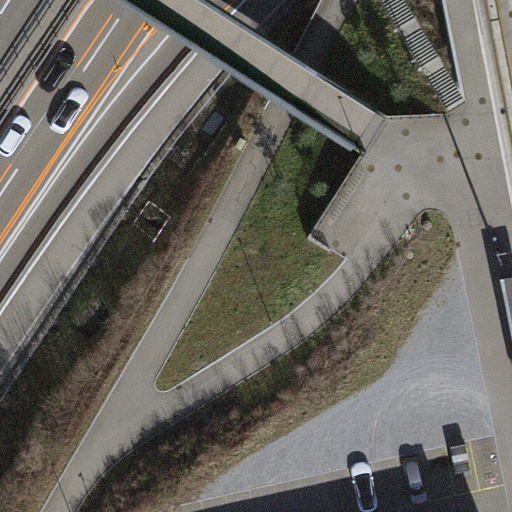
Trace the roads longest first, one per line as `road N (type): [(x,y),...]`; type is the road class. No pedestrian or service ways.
road 1 (motorway): [(0,308),(112,141),(237,0)]
road 2 (motorway): [(0,238),(155,0)]
